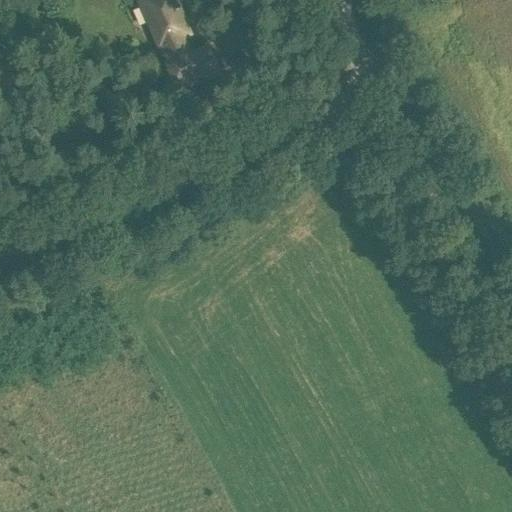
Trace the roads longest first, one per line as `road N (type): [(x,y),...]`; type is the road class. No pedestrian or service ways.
road 1 (unclassified): [(0,254),(332,110),(360,70),(329,0)]
road 2 (track): [(511,312),(384,83),(360,70)]
